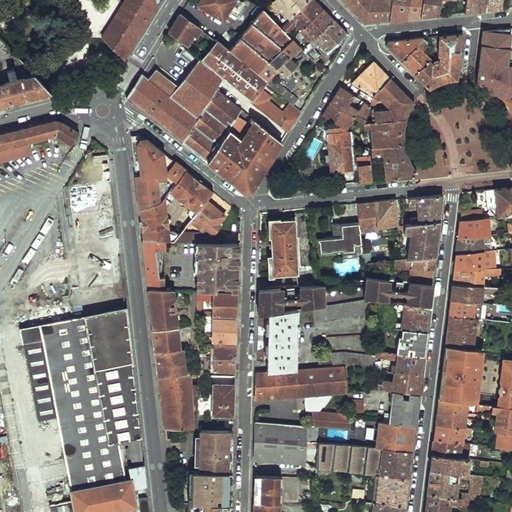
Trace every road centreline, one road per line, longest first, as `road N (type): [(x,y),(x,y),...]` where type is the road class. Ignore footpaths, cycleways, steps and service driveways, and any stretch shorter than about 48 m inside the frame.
road 1 (residential): [(161,511),(118,140),(102,110)]
road 2 (residential): [(456,181),(415,511)]
road 3 (residential): [(245,208),(245,511)]
road 4 (residential): [(261,198),(364,37)]
road 5 (residential): [(102,110),(130,116),(245,208)]
road 6 (residential): [(415,187),(261,198)]
road 7 (unknown): [(470,178),(491,158),(499,128),(493,116),(465,90),(427,104)]
road 8 (unknown): [(247,363),(303,363),(314,330),(364,324)]
road 9 (residential): [(102,110),(174,0)]
